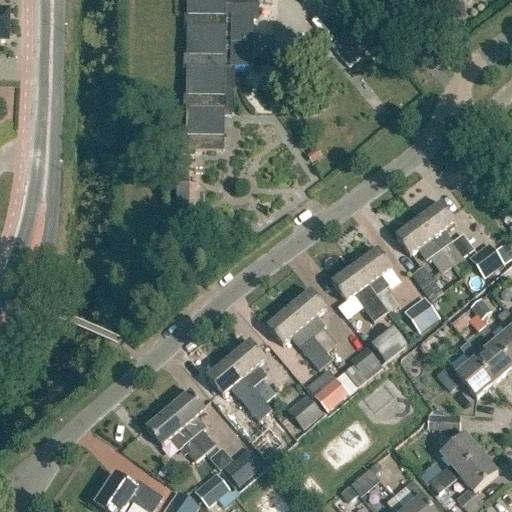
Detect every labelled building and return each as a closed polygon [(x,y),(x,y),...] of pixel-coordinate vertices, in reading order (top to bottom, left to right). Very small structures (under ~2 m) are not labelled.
[(184,153),(223,153),(223,140),(223,117),(232,117),(231,70),(250,70),(250,22),(258,22),(257,0),(188,0),(188,18),(185,18),(185,32),(188,32),(188,58),(185,58),(185,72),(188,72),(187,98),(185,98),(184,113),(187,113),(187,138),(184,138),(184,153)] [(340,61),(349,71),(360,62),(343,41),(342,40),(331,49),(340,61)] [(317,153),(310,157),(316,165),(322,161),(317,153)] [(440,253),(453,271),(455,269),(463,279),(471,273),(444,236),(456,227),(442,207),(419,224),(433,244),(440,254),(440,253)] [(396,208),(380,213),(386,231),(402,226),(396,208)] [(440,254),(433,244),(419,224),(396,241),(410,260),(419,254),(426,265),(430,262),(442,279),(453,271),(440,253),(440,254)] [(472,265),(485,283),(504,269),(491,251),(472,265)] [(378,253),(355,270),(389,317),(400,309),(388,292),(389,291),(382,281),(393,273),(378,253)] [(355,300),(374,327),(389,317),(355,270),(332,287),(346,307),(355,300)] [(412,279),(432,307),(444,299),(423,271),(412,279)] [(487,294),(499,308),(511,297),(511,284),(507,278),(487,294)] [(289,313),(327,357),(337,349),(325,335),(328,332),(318,321),(327,313),(311,295),(289,313)] [(492,315),(482,303),(471,311),(481,324),(492,315)] [(407,319),(420,337),(439,322),(426,304),(407,319)] [(304,351),(316,366),(327,357),(289,313),(267,331),(283,350),(291,343),(300,354),(304,351)] [(495,346),(511,366),(511,322),(505,315),(498,321),(509,334),(498,344),(495,346)] [(451,327),(458,335),(472,324),(465,316),(451,327)] [(476,362),(496,387),(511,373),(511,366),(495,346),(498,344),(486,331),(485,331),(482,327),(481,326),(474,331),(490,350),(479,360),(476,362)] [(406,350),(390,331),(370,347),(386,366),(406,350)] [(229,364),(266,407),(276,399),(255,374),(267,364),(251,345),(229,364)] [(456,379),(477,403),(496,387),(476,362),(479,360),(467,347),(460,353),(471,366),(456,379)] [(342,374),(357,392),(382,372),(367,353),(342,374)] [(220,417),(236,437),(249,427),(246,424),(255,417),(266,407),(229,364),(207,382),(223,401),(234,391),(244,403),(234,410),(232,407),(220,417)] [(453,395),(462,387),(449,372),(440,379),(453,395)] [(169,414),(207,460),(217,452),(204,437),(208,434),(198,422),(206,415),(190,396),(169,414)] [(322,418),(307,398),(288,413),(304,432),(322,418)] [(189,460),(197,469),(207,460),(169,414),(147,433),(162,451),(171,445),(186,463),(189,460)] [(427,434),(459,436),(459,423),(428,421),(427,434)] [(428,489),(438,501),(460,481),(457,478),(481,458),(465,439),(441,459),(454,474),(452,475),(449,471),(428,489)] [(223,470),(236,486),(262,465),(249,449),(223,470)] [(457,478),(460,481),(470,493),(456,504),(462,511),(463,511),(477,499),(475,497),(498,478),(481,458),(457,478)] [(370,473),(351,489),(362,502),(381,486),(370,473)] [(96,508),(101,511),(126,511),(131,506),(139,511),(156,511),(163,502),(138,485),(134,490),(116,478),(96,508)] [(193,496),(206,511),(209,511),(218,505),(223,511),(236,502),(216,478),(193,496)] [(431,511),(422,501),(425,499),(413,485),(406,491),(417,505),(408,511),(431,511)] [(351,491),(341,499),(349,508),(359,500),(351,491)] [(166,511),(196,511),(198,510),(177,496),(166,511)] [(477,499),(463,511),(464,511),(478,511),(484,508),(477,499)] [(403,511),(394,501),(386,507),(390,511),(403,511)]
